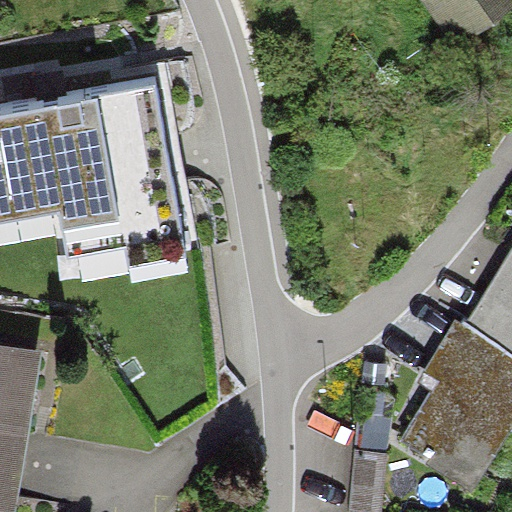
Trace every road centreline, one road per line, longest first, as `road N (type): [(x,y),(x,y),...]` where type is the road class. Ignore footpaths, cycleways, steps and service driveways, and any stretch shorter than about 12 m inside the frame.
road 1 (residential): [(278,343),(225,57),(203,0)]
road 2 (residential): [(511,166),(442,278),(352,337),(278,343)]
road 3 (residential): [(281,511),(278,343)]
